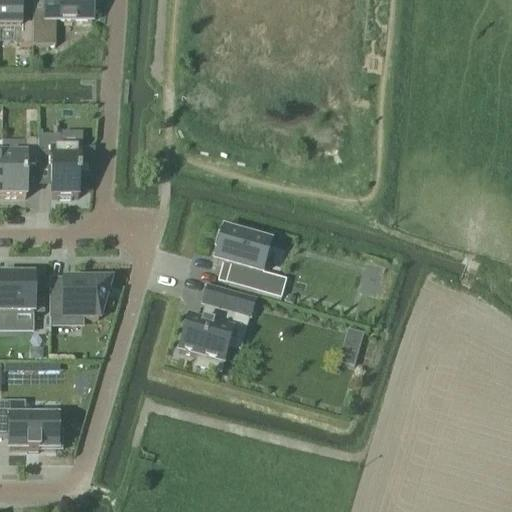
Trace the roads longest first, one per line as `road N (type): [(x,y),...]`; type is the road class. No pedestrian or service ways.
road 1 (residential): [(0,498),(72,495),(104,417),(141,253),(97,231)]
road 2 (residential): [(97,231),(114,0)]
